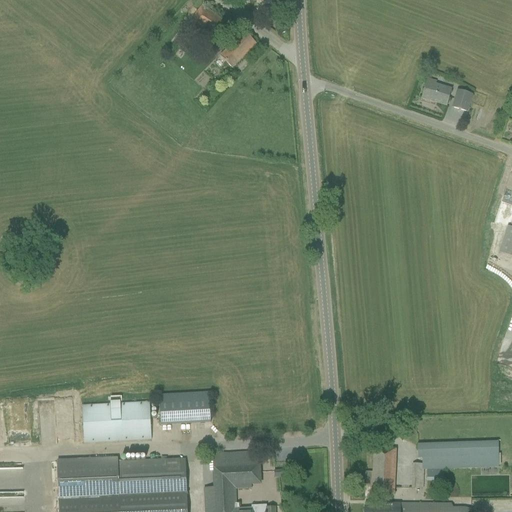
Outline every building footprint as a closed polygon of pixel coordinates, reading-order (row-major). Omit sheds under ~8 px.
[(202,6),(196,14),(191,21),(215,39),(226,24),(202,6)] [(220,57),(232,69),(256,45),(244,33),(220,57)] [(428,80),(425,90),(422,99),(435,103),(435,101),(446,105),(450,92),(434,87),(436,82),(428,80)] [(472,95),(457,91),(452,108),(467,113),(472,95)] [(511,228),(507,227),(498,252),(511,256),(511,228)] [(159,396),(161,427),(210,424),(208,393),(159,396)] [(149,403),(82,406),(84,445),(151,441),(149,403)] [(498,442),(417,445),(417,459),(423,459),(423,471),(443,470),(499,469),(498,442)] [(371,494),(381,494),(389,495),(389,487),(394,487),(396,450),(373,449),(371,494)] [(251,511),(251,509),(239,510),(239,505),(234,505),(233,490),(251,489),(251,486),(253,486),(253,479),(260,478),(259,461),(232,463),(232,454),(213,455),(214,464),(215,480),(215,488),(204,489),(205,511),(251,511)] [(187,511),(185,460),(118,463),(117,459),(56,461),(58,511),(187,511)] [(500,474),(463,475),(464,502),(511,499),(511,474),(505,474),(505,466),(500,466),(500,474)]
